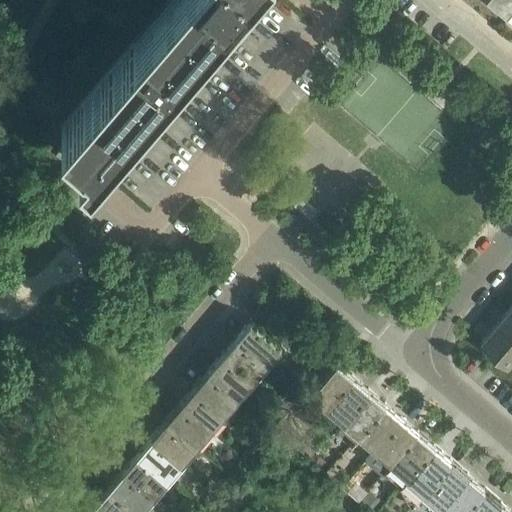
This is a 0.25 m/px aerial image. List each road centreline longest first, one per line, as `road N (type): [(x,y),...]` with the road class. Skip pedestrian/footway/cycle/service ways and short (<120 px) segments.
road 1 (residential): [(414,354),(275,234),(37,511)]
road 2 (residential): [(414,354),(511,240)]
road 3 (residential): [(511,437),(414,354)]
